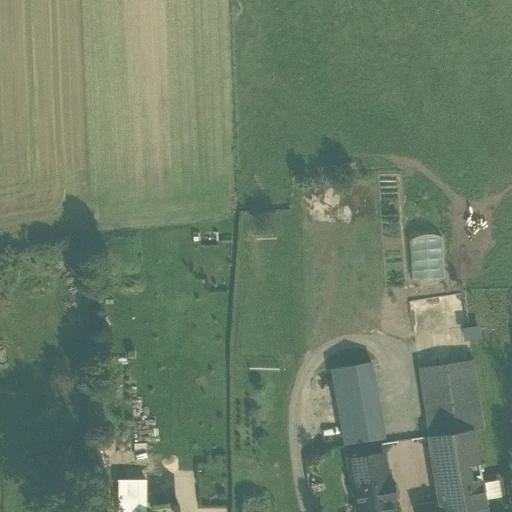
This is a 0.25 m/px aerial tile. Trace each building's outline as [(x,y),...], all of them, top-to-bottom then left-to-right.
[(410,242),(412,279),(442,277),(440,240),(410,242)] [(470,359),(416,368),(428,435),(472,427),(472,430),(483,428),(470,359)] [(371,361),(328,367),(339,442),(383,435),(371,361)] [(434,469),(478,462),(472,430),(472,427),(428,435),(434,469)] [(352,481),(386,475),(382,452),(348,457),(352,481)] [(478,462),(434,469),(437,486),(481,478),(478,462)] [(392,511),(386,475),(352,481),(356,511),(392,511)] [(481,478),(437,486),(440,504),(441,511),(486,511),(484,499),(482,483),(481,478)] [(144,511),(145,479),(117,480),(116,511),(144,511)] [(497,481),(482,483),(484,499),(500,496),(497,481)]
